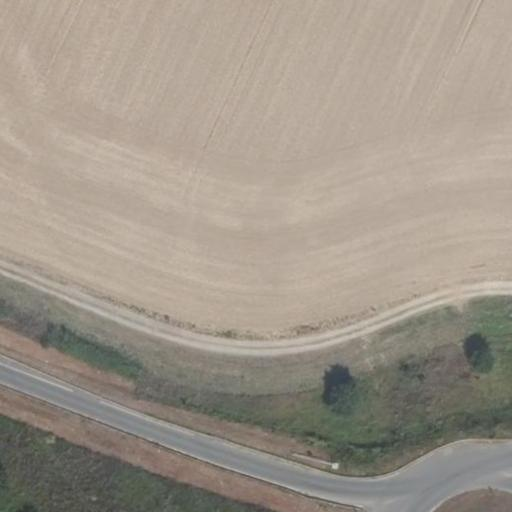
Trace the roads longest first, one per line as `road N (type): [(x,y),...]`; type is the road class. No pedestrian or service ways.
road 1 (track): [(511,291),(478,287),(343,351),(235,363),(0,270)]
road 2 (trunk): [(413,488),(347,492),(137,426),(0,371)]
